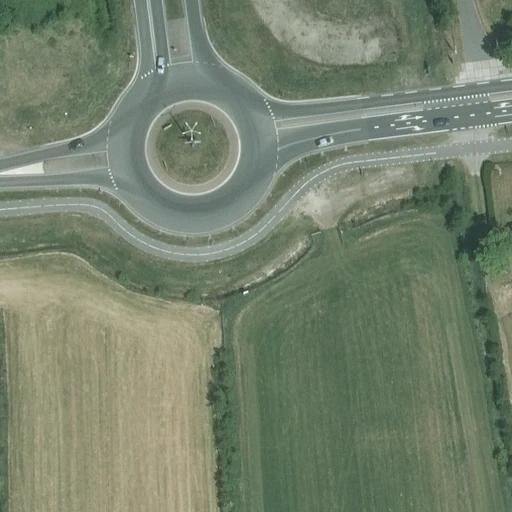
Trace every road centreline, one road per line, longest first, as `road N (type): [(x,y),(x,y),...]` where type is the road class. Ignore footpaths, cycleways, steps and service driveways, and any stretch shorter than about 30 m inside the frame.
road 1 (primary): [(464,92),(255,115)]
road 2 (primary): [(263,146),(467,117)]
road 3 (primary): [(133,180),(161,207),(211,213),(244,194),(263,146)]
road 4 (tertiary): [(0,180),(133,180)]
road 5 (tertiary): [(125,137),(0,167)]
